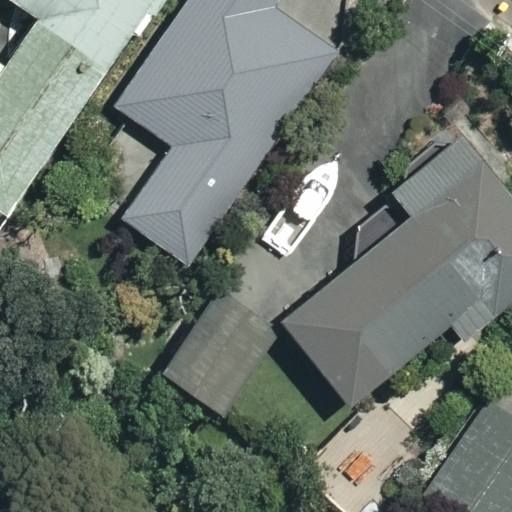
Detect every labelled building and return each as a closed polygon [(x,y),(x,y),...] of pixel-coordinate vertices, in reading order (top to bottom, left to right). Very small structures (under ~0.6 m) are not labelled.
[(0,189),(7,195),(148,0),(25,0),(34,6),(0,53),(0,189)] [(331,46),(267,0),(172,0),(105,94),(166,138),(113,211),(178,257),(331,46)] [(275,300),(343,384),(440,305),(458,328),(511,283),(511,186),(451,112),(377,172),(399,199),(275,300)] [(262,321),(212,287),(161,363),(211,397),(262,321)] [(511,408),(482,387),(408,491),(437,511),(511,511),(511,408)]
